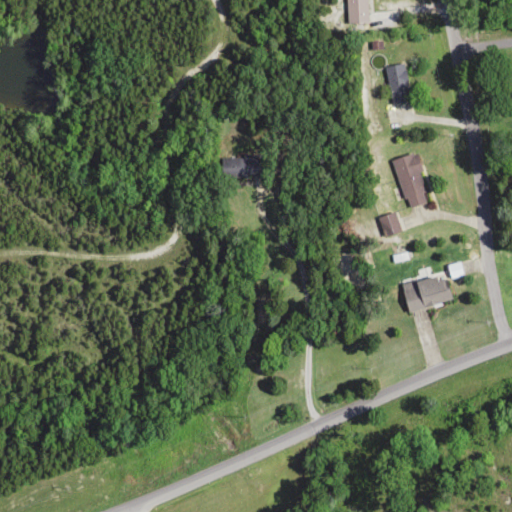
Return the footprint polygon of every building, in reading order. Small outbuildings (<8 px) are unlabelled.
[(343,0),(344,23),(365,23),(364,0),(343,0)] [(407,100),(402,63),(384,66),(389,102),(407,100)] [(408,207),(428,198),(409,152),(388,161),(408,207)] [(258,155),(219,155),(219,177),(258,177),(258,155)] [(398,283),(404,310),(448,300),(442,273),(398,283)]
